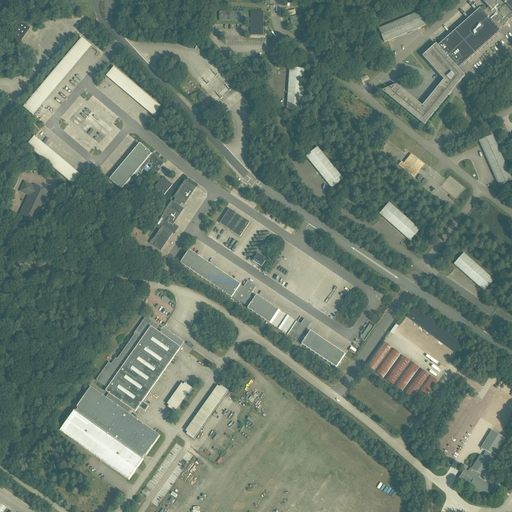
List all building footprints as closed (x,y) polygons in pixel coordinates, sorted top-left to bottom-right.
[(387,96),(424,126),(428,122),(429,120),(452,93),(450,91),(456,84),(457,86),(464,77),(458,70),(463,65),(499,33),(500,32),(500,31),(499,30),(502,27),(503,28),(508,24),(507,23),(509,22),(511,18),(511,0),(498,0),(496,3),(493,0),(484,0),(482,2),(488,8),(489,9),(488,10),(487,9),(483,13),(480,9),(479,10),(438,46),(436,44),(422,57),(432,68),(433,69),(443,81),(445,82),(440,87),(439,86),(422,106),(420,108),(400,92),(398,94),(393,89),(392,90),(391,91),(387,96)] [(243,12),(219,12),(219,22),(243,22),(243,12)] [(250,12),(250,36),(263,36),(263,12),(250,12)] [(399,37),(425,26),(419,12),(378,29),(384,43),(399,37)] [(304,29),(301,15),(289,18),(292,31),(304,29)] [(7,38),(18,46),(30,29),(18,21),(7,38)] [(23,107),(32,115),(91,46),(81,38),(23,107)] [(304,69),(289,68),(286,109),(301,110),(304,69)] [(206,100),(207,99),(207,98),(207,97),(206,96),(205,95),(205,94),(204,94),(203,94),(202,94),(201,94),(200,95),(199,95),(199,96),(199,97),(198,98),(199,99),(199,100),(199,101),(203,105),(206,102),(205,101),(206,100)] [(479,142),(498,186),(511,180),(492,136),(479,142)] [(153,155),(139,144),(109,180),(121,190),(120,191),(123,194),(130,186),(127,184),(130,181),(132,183),(139,175),(136,173),(139,171),(141,172),(148,164),(151,167),(150,168),(157,174),(161,169),(160,168),(164,163),(157,157),(158,157),(154,154),(153,155)] [(305,157),(331,189),(343,180),(317,148),(305,157)] [(173,185),(163,177),(153,189),(163,197),(173,185)] [(172,201),(163,213),(164,214),(155,227),(160,230),(153,240),(152,239),(150,243),(161,251),(173,234),(174,235),(179,228),(174,224),(184,210),(180,207),(182,203),(185,205),(196,188),(185,181),(173,198),(176,199),(173,202),(172,201)] [(32,186),(24,182),(19,193),(27,197),(18,217),(36,225),(51,194),(33,185),(32,186)] [(379,215),(409,242),(420,231),(389,203),(379,215)] [(229,209),(220,223),(240,237),(249,223),(229,209)] [(181,262),(180,264),(182,265),(212,286),(238,303),(239,304),(240,302),(242,303),(248,308),(247,309),(264,320),(266,322),(270,324),(271,325),(273,326),(284,334),(286,335),(287,336),(294,340),(304,347),(336,368),(340,362),(341,361),(345,355),(310,332),(307,330),(311,324),(304,319),(300,325),(296,323),(296,322),(256,296),(253,301),(251,299),(249,298),(250,296),(256,287),(247,281),(243,287),(240,285),(189,251),(184,258),(181,262)] [(454,265),(484,292),(494,281),(464,253),(454,265)] [(253,261),(262,268),(267,260),(258,254),(253,261)] [(409,315),(407,317),(456,354),(463,344),(415,307),(409,315)] [(74,411),(60,432),(129,480),(143,460),(142,459),(144,456),(146,457),(160,437),(153,432),(129,415),(132,410),(135,412),(139,407),(145,412),(149,407),(142,402),(180,348),(159,333),(162,329),(154,323),(151,321),(145,317),(133,334),(134,335),(117,359),(116,358),(111,364),(109,362),(96,381),(105,387),(107,389),(105,391),(109,394),(106,398),(91,388),(77,408),(78,409),(76,412),(74,411)] [(360,338),(363,340),(363,339),(372,327),(369,325),(362,335),(361,335),(360,337),(361,337),(360,338)] [(401,355),(383,342),(366,366),(368,367),(383,379),(401,355)] [(384,379),(402,392),(419,368),(401,355),(384,379)] [(421,406),(438,382),(420,369),(403,393),(421,406)] [(168,408),(175,413),(192,389),(185,383),(183,385),(182,384),(167,405),(169,406),(168,408)] [(186,434),(194,440),(228,391),(220,386),(219,387),(217,386),(186,431),(187,433),(186,434)] [(486,452),(483,457),(480,455),(472,468),(471,468),(468,472),(464,470),(457,481),(487,499),(494,488),(479,479),(481,476),(482,476),(491,462),(494,457),(505,439),(492,431),(481,448),(486,452)]
